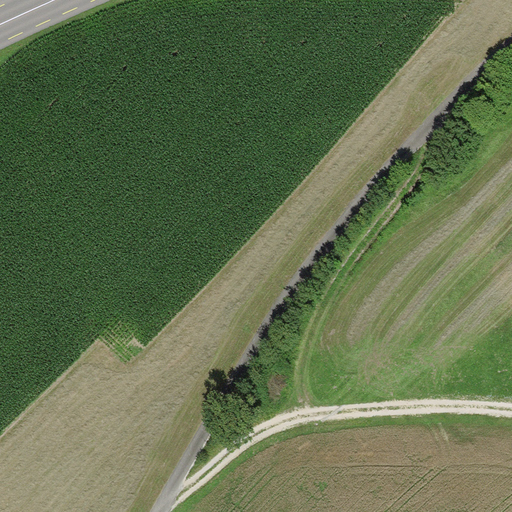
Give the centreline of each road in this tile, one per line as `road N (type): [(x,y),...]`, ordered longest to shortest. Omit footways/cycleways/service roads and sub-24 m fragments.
road 1 (track): [(154,511),(332,224),(511,46)]
road 2 (track): [(156,508),(256,429),(303,415),(511,410)]
road 3 (track): [(303,415),(301,353),(334,283),(439,149),(451,106)]
